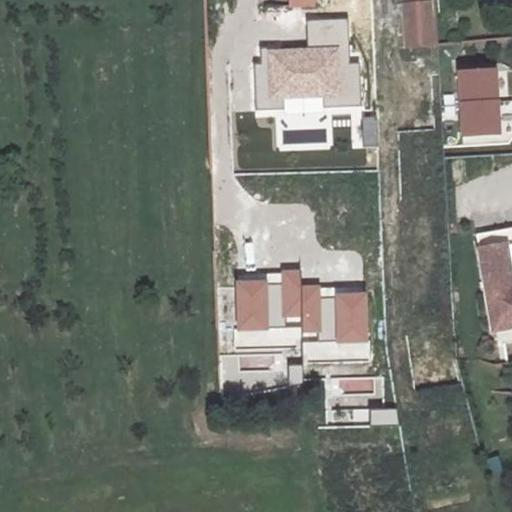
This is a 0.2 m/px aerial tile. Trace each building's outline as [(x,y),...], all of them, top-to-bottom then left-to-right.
[(404,0),(407,46),(436,46),(433,0),(404,0)] [(324,87),(334,87),(334,100),(367,100),(367,57),(357,58),(357,12),(315,12),(315,38),(315,43),(302,43),(302,47),(289,48),(288,38),(268,38),(268,54),(251,54),(252,100),(270,100),(270,87),(280,87),(324,87)] [(315,43),(315,38),(288,38),(289,48),(302,47),(302,43),(315,43)] [(462,122),(497,119),(493,56),(458,59),(462,122)] [(421,110),(437,109),(434,60),(400,62),(402,93),(420,92),(421,110)] [(270,87),(270,100),(280,100),(280,87),(270,87)] [(334,87),(324,87),(324,100),(334,100),(334,87)] [(378,148),(377,118),(362,118),(363,148),(378,148)] [(511,229),(474,236),(491,332),(511,328),(511,229)] [(308,324),(308,327),(323,327),(323,339),(374,338),(373,294),(367,294),(323,295),(323,285),(307,286),(306,270),(290,270),(290,280),(247,281),(240,281),(241,325),(292,324),(292,312),(307,312),(308,324)] [(290,280),(290,270),(247,271),(247,281),(290,280)] [(323,295),(367,294),(366,284),(323,285),(323,295)] [(308,327),(308,324),(292,324),(241,325),(236,325),(236,336),(308,334),(308,327)] [(374,338),(323,339),(308,340),(308,350),(380,349),(380,338),(374,338)] [(308,369),(308,352),(293,352),(294,372),(308,369)] [(394,406),(392,390),(365,391),(366,406),(394,406)]
